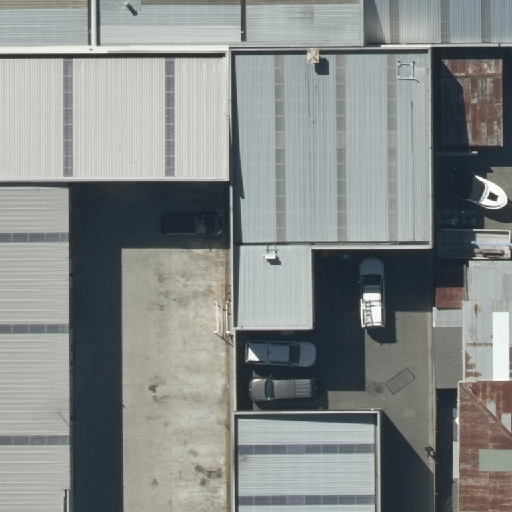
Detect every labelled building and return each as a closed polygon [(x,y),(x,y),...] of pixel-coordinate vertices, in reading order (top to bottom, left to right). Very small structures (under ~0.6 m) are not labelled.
[(0,0),(0,33),(359,30),(358,0),(0,0)] [(511,0),(358,0),(359,30),(424,31),(511,31),(511,0)] [(359,30),(0,33),(0,161),(70,162),(226,160),(234,311),(310,303),(306,231),(429,225),(424,31),(359,30)] [(66,511),(70,162),(0,161),(0,511),(66,511)] [(373,511),(371,359),(196,361),(198,511),(373,511)] [(511,511),(511,371),(439,373),(440,511),(511,511)]
